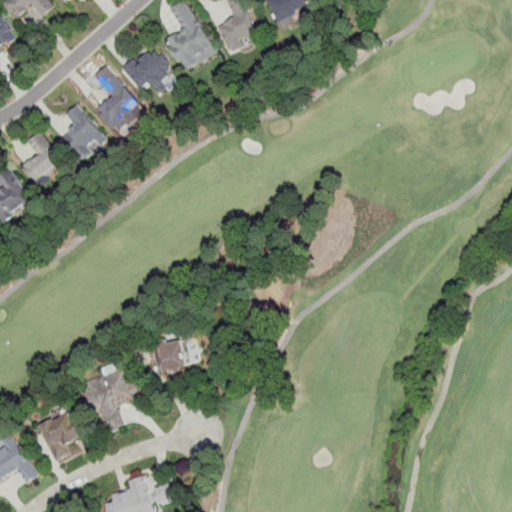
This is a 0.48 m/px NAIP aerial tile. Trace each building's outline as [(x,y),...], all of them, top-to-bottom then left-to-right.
[(50,0),(56,7),(44,17),(33,4),(26,9),(28,11),(22,16),(16,9),(11,12),(2,1),(3,0),(50,0)] [(258,34),(252,37),(250,36),(242,40),(244,45),(243,48),(236,51),(233,49),(230,51),(219,28),(225,25),(226,23),(236,18),(230,4),(238,0),(243,0),(259,32),(258,34)] [(314,0),(307,4),(309,7),(297,13),(300,20),(284,28),(270,0),(314,0)] [(0,14),(6,23),(8,22),(13,30),(11,31),(17,39),(9,44),(8,43),(0,49),(3,54),(0,56),(0,14)] [(213,46),(187,66),(175,50),(181,45),(180,44),(190,36),(187,32),(197,24),(213,46)] [(157,51),(161,56),(163,55),(170,63),(168,65),(171,69),(168,72),(170,75),(161,83),(159,80),(153,85),(150,82),(143,89),(126,71),(137,61),(140,65),(142,63),(141,61),(151,53),(153,54),(157,51)] [(129,124),(121,131),(116,126),(113,129),(103,117),(106,114),(102,110),(115,97),(104,85),(115,75),(138,101),(137,102),(141,106),(125,120),(129,124)] [(94,154),(87,160),(85,158),(82,161),(63,138),(76,127),(67,116),(79,106),(103,134),(89,147),(94,154)] [(69,167),(68,170),(63,174),(59,173),(55,168),(52,170),(53,172),(48,177),(46,174),(37,181),(25,166),(39,155),(30,144),(43,134),(64,160),(63,160),(69,167)] [(0,173),(9,167),(34,201),(24,208),(22,205),(12,213),(15,217),(6,223),(0,215),(0,190),(1,190),(3,191),(5,190),(0,183),(0,173)] [(194,338),(196,349),(213,345),(213,342),(222,340),(226,359),(217,361),(216,358),(187,365),(187,369),(170,373),(166,356),(157,358),(154,343),(176,338),(177,341),(194,338)] [(120,410),(127,425),(119,428),(120,430),(113,433),(111,430),(108,432),(100,413),(94,416),(90,408),(87,405),(87,398),(86,395),(89,388),(91,387),(89,383),(125,366),(133,383),(142,387),(138,397),(139,399),(137,402),(120,410)] [(85,408),(97,430),(95,431),(96,435),(87,440),(86,438),(73,445),(77,454),(63,462),(44,427),(62,417),(63,420),(85,408)] [(17,434),(45,474),(33,483),(24,470),(20,473),(18,471),(6,479),(4,476),(0,478),(0,472),(1,472),(0,470),(0,445),(1,445),(5,451),(11,446),(7,441),(17,434)] [(152,475),(156,490),(159,489),(161,494),(166,493),(164,487),(180,483),(185,498),(169,502),(168,498),(162,500),(164,505),(161,506),(163,511),(115,511),(113,503),(121,500),(119,494),(138,489),(136,480),(152,475)]
